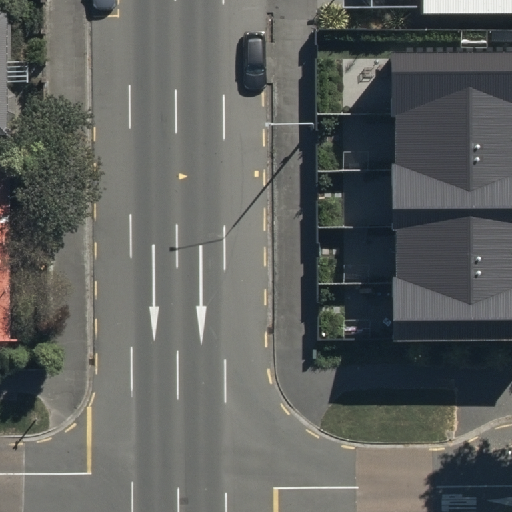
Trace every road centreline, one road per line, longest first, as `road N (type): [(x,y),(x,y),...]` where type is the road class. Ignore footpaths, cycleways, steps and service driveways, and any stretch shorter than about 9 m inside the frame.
road 1 (secondary): [(176,0),(180,471)]
road 2 (residential): [(511,482),(296,483),(180,471)]
road 3 (residential): [(180,471),(0,471)]
